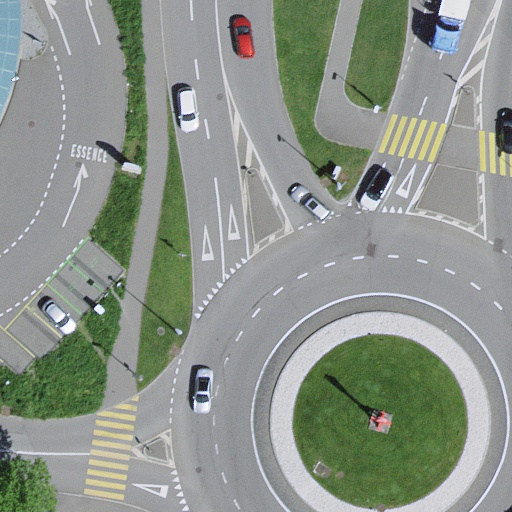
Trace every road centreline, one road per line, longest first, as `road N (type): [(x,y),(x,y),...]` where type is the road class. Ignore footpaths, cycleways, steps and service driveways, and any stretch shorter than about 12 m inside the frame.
road 1 (secondary): [(496,1),(352,261)]
road 2 (secondary): [(511,267),(496,1)]
road 3 (unclassified): [(235,112),(231,351)]
road 4 (unclassified): [(342,263),(235,112)]
road 5 (secondary): [(511,322),(444,271),(399,259),(352,261)]
road 6 (secondary): [(342,263),(276,295),(231,351)]
road 7 (secondary): [(221,377),(216,447),(239,511)]
road 8 (residential): [(117,453),(238,511)]
road 9 (residential): [(221,377),(117,453)]
